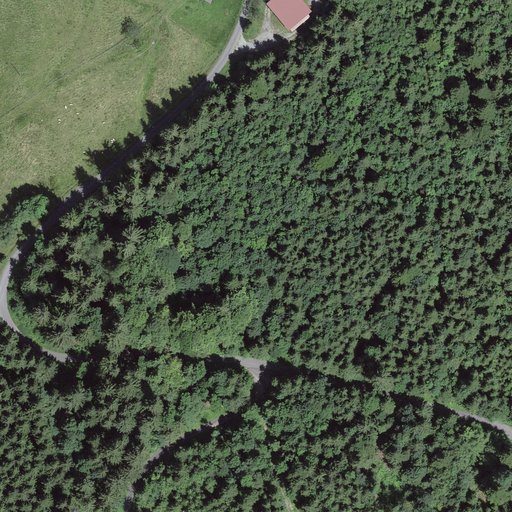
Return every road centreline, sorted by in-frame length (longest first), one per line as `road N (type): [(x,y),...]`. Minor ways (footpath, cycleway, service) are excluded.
road 1 (track): [(511,432),(268,363),(83,363),(49,351),(4,317)]
road 2 (track): [(268,363),(246,405),(153,458),(126,511)]
